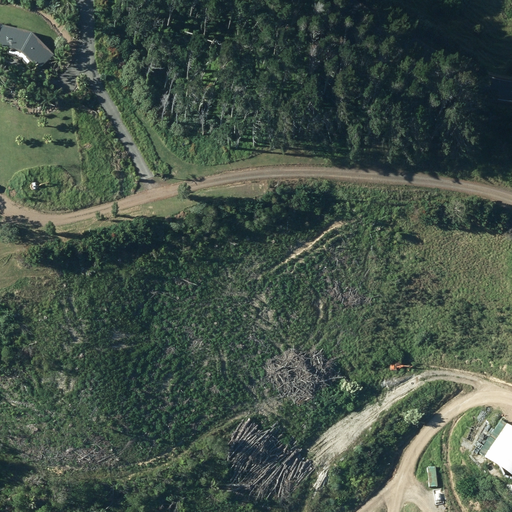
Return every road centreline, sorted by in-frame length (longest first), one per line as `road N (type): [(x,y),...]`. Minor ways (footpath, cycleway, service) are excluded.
road 1 (unclassified): [(511,198),(429,181),(278,171),(63,221),(0,201)]
road 2 (tertiary): [(337,0),(464,82),(511,91)]
